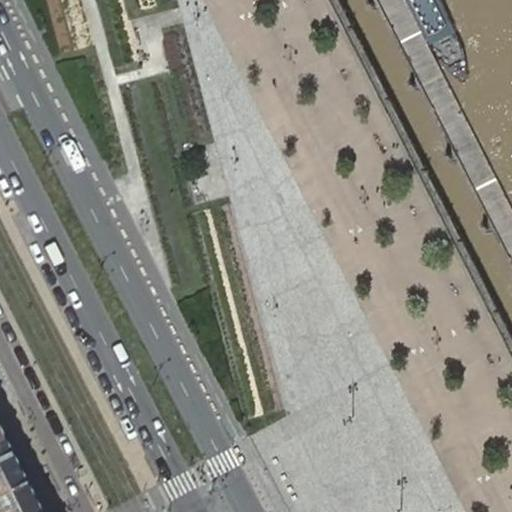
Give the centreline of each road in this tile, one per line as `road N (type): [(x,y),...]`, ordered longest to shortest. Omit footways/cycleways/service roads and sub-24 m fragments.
road 1 (secondary): [(249,511),(0,27)]
road 2 (secondary): [(0,137),(194,511)]
road 3 (tertiary): [(85,511),(8,358)]
